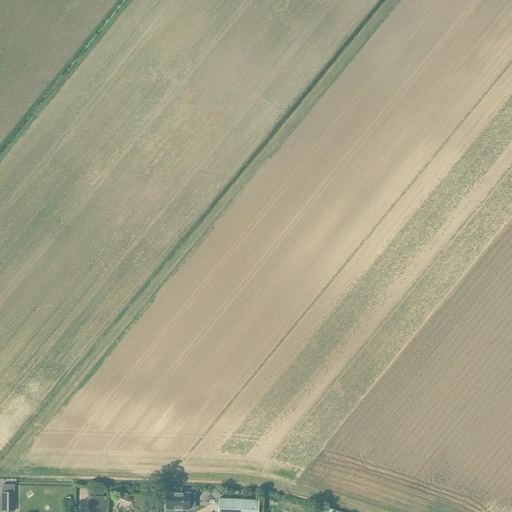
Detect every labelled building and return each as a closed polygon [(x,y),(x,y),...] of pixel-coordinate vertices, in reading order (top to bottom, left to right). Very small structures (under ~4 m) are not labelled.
[(15,491),(1,492),(1,511),(15,511),(15,491)] [(165,492),(165,511),(190,511),(190,509),(190,499),(190,493),(165,492)] [(123,493),(120,500),(130,503),(132,496),(123,493)] [(90,497),(89,511),(99,511),(106,511),(107,497),(90,497)] [(257,511),(258,500),(218,499),(217,511),(257,511)]
